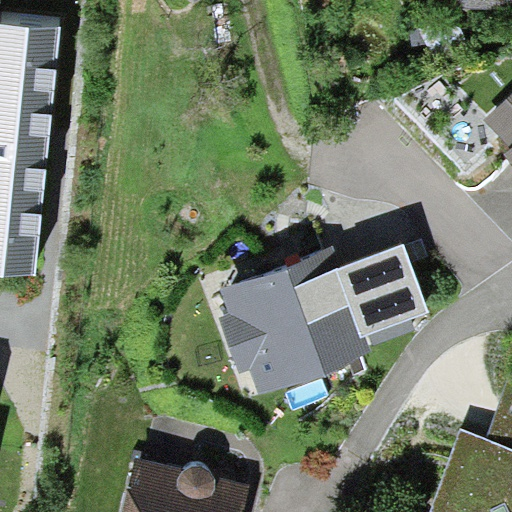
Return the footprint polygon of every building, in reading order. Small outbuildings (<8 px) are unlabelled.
[(45,153),(59,20),(0,13),(0,262),(32,266),(45,153)] [(510,137),(511,135),(511,84),(484,112),(510,137)] [(342,270),(334,247),(299,260),(223,287),(232,313),(221,316),(241,371),(252,367),(261,393),(372,353),(364,328),(342,270)] [(404,247),(342,270),(364,328),(368,327),(375,343),(414,329),(410,319),(428,312),(404,247)] [(511,370),(510,369),(487,430),(511,438),(511,370)] [(511,511),(511,438),(487,430),(463,420),(426,511),(511,511)] [(182,463),(138,451),(122,511),(243,511),(252,481),(214,471),(215,467),(210,461),(204,457),(199,456),(192,457),(182,463)]
